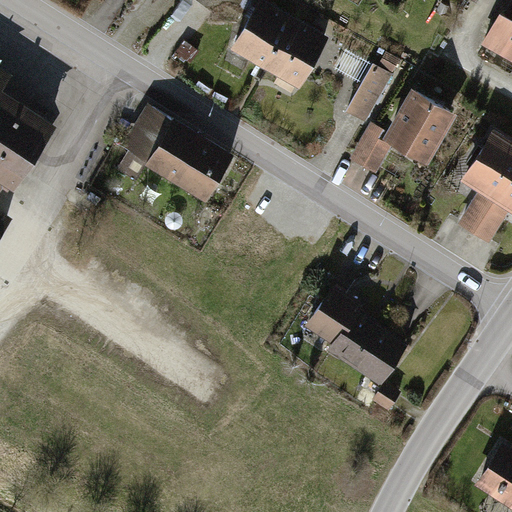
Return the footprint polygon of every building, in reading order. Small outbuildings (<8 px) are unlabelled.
[(317,33),(256,0),(247,0),(219,51),(287,88),(317,33)] [(511,0),(509,0),(499,21),(488,15),(471,48),(511,69),(511,0)] [(387,76),(366,64),(340,112),(362,123),(387,76)] [(445,111),(401,86),(376,129),(368,124),(347,161),(368,173),(382,149),(414,167),(445,111)] [(0,220),(4,215),(0,212),(0,190),(43,126),(0,97),(0,220)] [(201,198),(226,151),(141,105),(115,152),(201,198)] [(511,167),(511,147),(485,132),(459,178),(476,188),(494,198),(511,167)] [(511,167),(494,198),(509,207),(511,208),(511,167)] [(494,198),(476,188),(456,221),(490,240),(509,207),(494,198)] [(360,296),(325,278),(300,325),(327,339),(319,355),(373,383),(397,339),(350,315),(360,296)] [(395,388),(379,380),(369,397),(386,405),(395,388)] [(511,445),(501,438),(473,480),(511,505),(511,445)]
